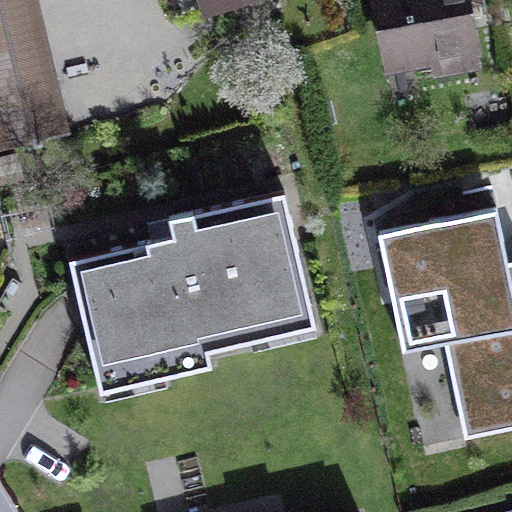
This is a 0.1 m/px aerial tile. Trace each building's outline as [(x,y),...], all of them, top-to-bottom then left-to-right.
[(62,130),(31,0),(0,0),(0,127),(4,144),(62,130)] [(431,55),(435,74),(478,67),(468,5),(466,0),(377,0),(389,62),(431,55)] [(152,241),(70,260),(88,338),(101,391),(104,390),(166,376),(213,365),(209,350),(251,340),(314,326),(317,325),(286,191),(184,214),(170,218),(174,236),(152,241)] [(511,260),(508,261),(497,208),(379,233),(405,350),(445,342),(463,337),(479,410),(511,403),(511,260)] [(152,241),(174,236),(170,218),(148,223),(152,241)] [(251,340),(253,349),(316,334),(314,326),(251,340)] [(511,428),(511,403),(479,410),(463,337),(445,342),(465,439),(511,428)] [(104,390),(106,399),(168,385),(166,376),(104,390)]
